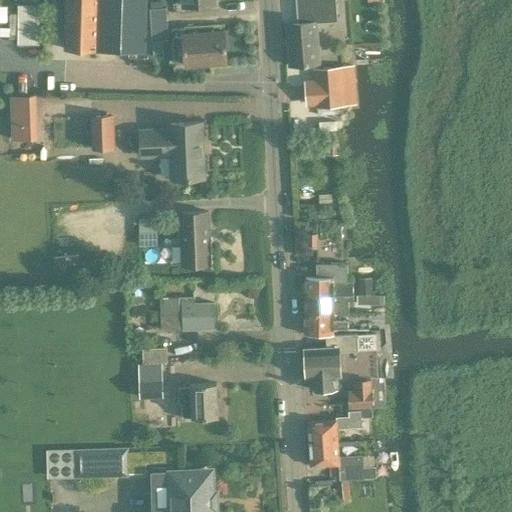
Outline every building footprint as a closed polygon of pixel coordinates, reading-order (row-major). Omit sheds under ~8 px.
[(104,49),(105,0),(65,0),(64,48),(104,49)] [(145,51),(145,0),(105,0),(104,49),(145,51)] [(295,0),(297,24),(286,24),(289,66),(319,65),(317,24),(338,22),(336,0),(295,0)] [(18,42),(37,42),(37,4),(18,4),(18,42)] [(151,24),(167,23),(166,7),(163,7),(151,8),(149,8),(151,24)] [(17,16),(9,16),(8,39),(17,39),(17,16)] [(167,23),(151,24),(152,40),(168,39),(167,23)] [(185,64),(226,61),(224,31),(183,34),(185,64)] [(316,81),(309,81),(311,103),(317,103),(317,106),(343,104),(357,103),(356,84),(342,85),(340,66),(315,68),(316,81)] [(31,115),(30,96),(10,97),(11,116),(12,139),(32,138),(31,115)] [(91,116),(92,149),(115,148),(113,115),(91,116)] [(170,129),(140,130),(141,156),(171,154),(172,179),(204,178),(204,173),(207,173),(206,158),(203,158),(201,122),(169,123),(170,129)] [(182,265),(211,264),(209,211),(180,212),(182,265)] [(156,217),(139,217),(139,232),(156,232),(156,217)] [(308,233),(308,245),(316,245),(316,233),(308,233)] [(77,255),(54,257),(55,267),(78,264),(77,255)] [(306,278),(306,295),(354,294),(354,282),(349,282),(349,264),(319,264),(319,278),(306,278)] [(371,294),(371,278),(358,278),(358,294),(371,294)] [(306,295),(306,312),(334,312),(334,313),(349,313),(349,301),(354,301),(354,294),(306,295)] [(357,304),(371,304),(371,294),(358,294),(357,294),(357,304)] [(212,300),(158,301),(159,321),(212,320),(212,300)] [(334,312),(306,312),(306,334),(334,334),(334,329),(348,328),(347,320),(333,320),(333,313),(334,313),(334,312)] [(212,320),(159,321),(159,341),(213,340),(212,320)] [(326,347),(304,349),(306,377),(310,377),(310,389),(337,387),(336,377),(340,377),(339,353),(357,352),(356,335),(325,337),(326,347)] [(144,348),(144,362),(168,361),(167,347),(144,348)] [(161,363),(139,363),(140,397),(163,396),(161,363)] [(358,390),(348,391),(349,407),(372,405),(370,379),(358,380),(358,390)] [(182,418),(193,418),(218,417),(217,383),(191,384),(192,387),(179,387),(180,403),(182,403),(182,418)] [(311,442),(338,440),(337,428),(361,426),(361,417),(360,410),(348,411),(349,416),(336,417),(336,420),(309,422),(311,442)] [(363,466),(362,454),(339,455),(338,440),(311,442),(312,465),(339,464),(340,479),(362,478),(376,477),(376,466),(363,466)] [(212,511),(211,471),(180,472),(179,445),(136,447),(74,449),(75,477),(86,477),(128,476),(128,472),(146,472),(146,464),(170,463),(170,472),(153,472),(154,511),(212,511)] [(350,501),(348,479),(333,481),(334,503),(350,501)]
